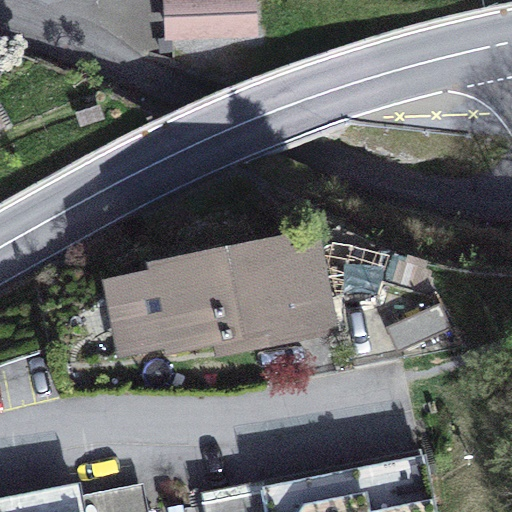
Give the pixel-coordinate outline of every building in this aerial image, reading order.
[(170,0),(172,38),(252,35),(250,0),(170,0)] [(221,335),(224,347),(329,326),(315,254),(284,260),(282,248),(157,273),(159,285),(120,292),(131,345),(171,337),(172,345),(221,335)] [(395,325),(407,351),(452,331),(441,305),(395,325)] [(202,502),(422,459),(420,449),(201,492),(202,502)] [(432,511),(422,459),(202,502),(204,511),(432,511)] [(79,497),(81,507),(113,501),(115,511),(148,511),(143,484),(79,497)] [(115,511),(113,501),(81,507),(79,497),(77,487),(0,502),(0,511),(115,511)]
